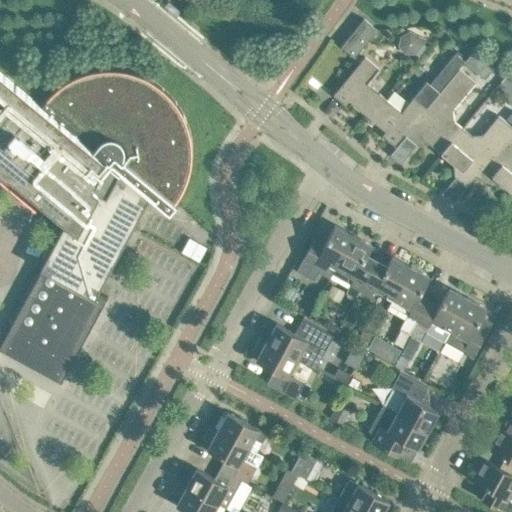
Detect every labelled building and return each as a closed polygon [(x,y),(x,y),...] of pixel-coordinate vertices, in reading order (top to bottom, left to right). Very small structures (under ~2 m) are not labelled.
[(354,56),(377,29),(364,18),(341,45),(354,56)] [(427,107),(459,68),(465,61),(455,53),(429,84),(426,81),(402,111),(384,97),(368,116),(385,130),(382,134),(396,146),(406,135),(405,134),(427,107)] [(365,56),(334,94),(348,106),(351,102),(368,116),(384,97),(367,82),(379,68),(365,56)] [(475,81),(459,68),(427,107),(405,134),(406,135),(416,143),(422,136),(442,152),(463,127),(454,120),(453,108),(475,81)] [(49,113),(0,72),(0,167),(67,223),(66,223),(41,268),(39,272),(37,271),(38,270),(37,269),(37,270),(36,271),(12,316),(13,316),(14,315),(16,316),(10,328),(9,329),(0,345),(0,348),(61,382),(108,296),(99,291),(112,266),(113,264),(150,196),(169,212),(176,203),(174,201),(180,192),(186,182),(189,171),(191,160),(192,149),(191,137),(188,126),(184,116),(178,106),(172,97),(164,89),(155,82),(150,79),(132,72),(113,69),(95,70),(77,76),(61,86),(46,99),(54,106),(49,113)] [(511,130),(511,125),(499,115),(483,133),(472,134),(463,127),(442,152),(462,169),(456,176),(467,186),(477,175),(476,174),(511,130)] [(511,130),(476,174),(477,175),(487,183),(493,176),(511,191),(511,130)] [(330,277),(353,234),(335,224),(325,243),(314,237),(296,270),(314,280),(318,271),(330,277)] [(372,244),(353,234),(330,277),(348,288),(346,292),(348,296),(355,300),(359,293),(377,259),(367,254),(372,244)] [(393,298),(411,266),(392,255),(387,265),(377,259),(359,293),(369,298),(374,288),(393,298)] [(429,276),(411,266),(393,298),(387,309),(404,318),(399,328),(410,334),(429,300),(419,295),(429,276)] [(429,300),(411,333),(421,338),(427,329),(445,338),(468,297),(449,287),(439,306),(429,300)] [(486,307),(468,297),(445,338),(443,342),(473,358),(491,325),(480,319),(486,307)] [(276,322),(266,340),(298,358),(315,367),(333,335),(302,318),(294,332),(276,322)] [(288,375),(298,358),(266,340),(256,359),(274,369),(266,383),(294,398),(303,383),(288,375)] [(400,354),(395,364),(403,368),(408,358),(400,354)] [(438,411),(420,401),(428,387),(400,371),(392,386),(406,395),(397,412),(428,429),(438,411)] [(343,423),(350,410),(337,404),(331,416),(343,423)] [(428,429),(397,412),(383,404),(369,430),(375,433),(371,440),(392,452),(400,438),(418,448),(428,429)] [(228,411),(217,429),(257,451),(262,441),(267,432),(228,411)] [(511,433),(502,428),(491,449),(505,456),(499,467),(511,474),(511,433)] [(257,451),(217,429),(207,448),(225,458),(220,467),(242,479),(242,480),(248,483),(263,455),(257,451)] [(298,474),(309,455),(302,450),(291,470),(298,474)] [(317,459),(309,455),(298,474),(306,478),(317,459)] [(511,511),(511,474),(499,467),(485,459),(474,479),(488,487),(483,498),(510,511),(511,511)] [(242,480),(242,479),(220,467),(215,477),(197,467),(186,486),(218,503),(226,507),(237,489),(244,492),(249,483),(242,480)] [(368,511),(382,511),(390,500),(349,477),(339,496),(340,497),(368,511)] [(186,486),(176,504),(190,511),(213,511),(218,503),(186,486)] [(368,511),(340,497),(332,511),(368,511)]
